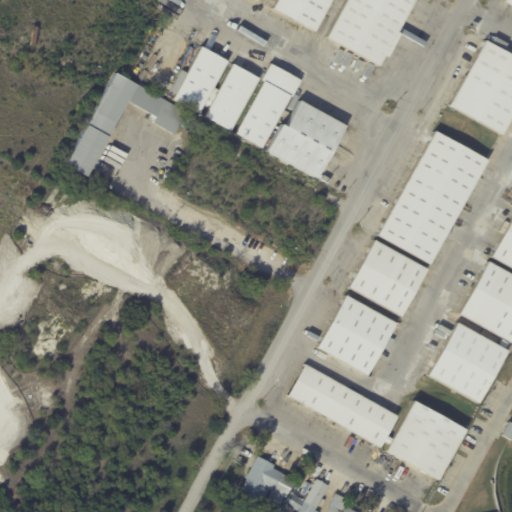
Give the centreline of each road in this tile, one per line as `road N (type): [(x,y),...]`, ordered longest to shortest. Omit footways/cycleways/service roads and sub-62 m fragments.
road 1 (residential): [(178,511),(463,0)]
road 2 (residential): [(244,403),(436,511)]
